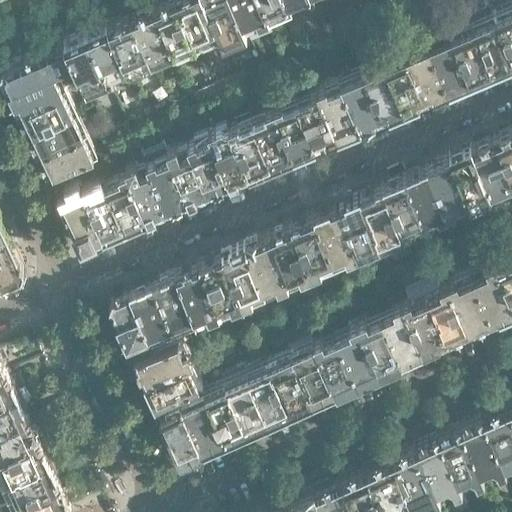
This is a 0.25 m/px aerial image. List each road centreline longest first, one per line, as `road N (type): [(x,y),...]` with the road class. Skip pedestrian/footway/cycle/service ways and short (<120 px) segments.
road 1 (residential): [(62,286),(511,91)]
road 2 (residential): [(159,503),(511,350)]
road 3 (residential): [(159,503),(62,286)]
road 4 (residential): [(62,286),(0,151)]
